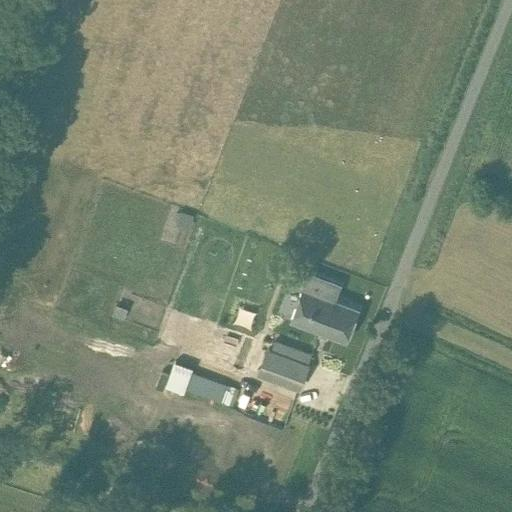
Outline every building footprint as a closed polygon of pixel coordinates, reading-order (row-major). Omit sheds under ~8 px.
[(308,271),(290,318),(347,339),(359,308),(335,299),(341,283),(308,271)] [(243,302),(236,322),(256,328),(262,309),(243,302)] [(249,371),(258,348),(185,321),(177,343),(249,371)] [(312,353),(275,339),(272,349),(269,348),(259,373),(299,388),(312,353)] [(229,401),(234,381),(193,370),(188,390),(229,401)]
